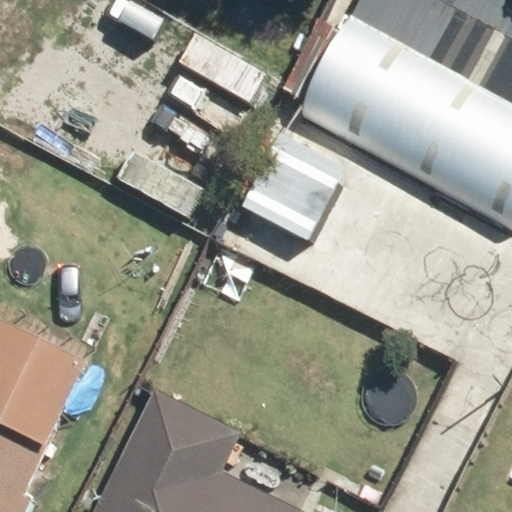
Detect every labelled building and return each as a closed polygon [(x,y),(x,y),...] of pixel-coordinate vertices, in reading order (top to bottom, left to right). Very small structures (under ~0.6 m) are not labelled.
[(511,0),(369,0),(308,113),(511,223),(511,0)] [(286,132),(250,205),(315,237),(351,164),(286,132)] [(0,135),(0,180),(9,187),(30,155),(0,135)] [(0,511),(31,511),(27,510),(91,381),(1,337),(0,339),(0,511)] [(286,511),(224,482),(244,442),(155,399),(99,511),(286,511)]
